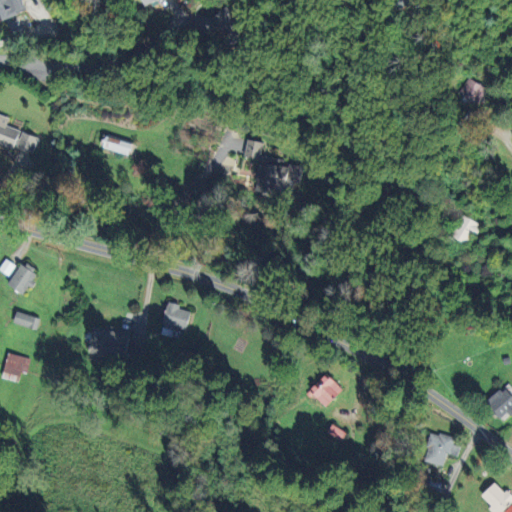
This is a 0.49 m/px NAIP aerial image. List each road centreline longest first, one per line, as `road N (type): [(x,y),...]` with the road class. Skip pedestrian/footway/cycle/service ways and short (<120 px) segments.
road 1 (residential): [(511,456),(418,382),(301,315),(189,273),(0,220)]
road 2 (residential): [(0,61),(104,66),(136,56),(175,24)]
